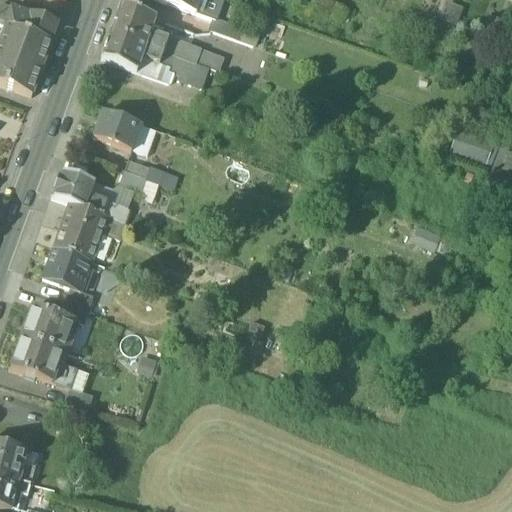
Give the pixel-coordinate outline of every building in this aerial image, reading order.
[(150,0),(150,1),(194,17),(200,0),(150,0)] [(0,27),(4,29),(11,12),(0,8),(0,27)] [(154,24),(118,11),(109,37),(145,50),(149,39),(154,24)] [(57,27),(29,16),(28,18),(11,12),(4,29),(6,30),(50,46),(57,27)] [(242,33),(214,23),(209,35),(238,45),(242,33)] [(50,46),(6,30),(0,46),(0,89),(31,100),(50,46)] [(256,38),(242,33),(238,45),(252,50),(256,38)] [(145,50),(109,37),(100,63),(136,76),(141,60),(145,50)] [(166,43),(156,39),(155,40),(149,39),(145,50),(161,56),(166,43)] [(177,47),(166,43),(161,56),(172,60),(177,47)] [(177,47),(172,60),(208,73),(217,77),(222,64),(177,47)] [(161,56),(145,50),(141,60),(147,64),(147,65),(157,68),(161,56)] [(172,60),(161,56),(157,68),(168,72),(172,60)] [(208,73),(172,60),(168,72),(167,78),(177,82),(176,86),(200,95),(208,73)] [(140,130),(101,116),(91,143),(130,157),(140,130)] [(459,130),(449,155),(491,170),(500,146),(459,130)] [(148,173),(127,165),(124,174),(145,182),(148,173)] [(511,181),(491,174),(483,194),(496,199),(511,204),(511,181)] [(93,187),(59,175),(49,200),(68,207),(83,213),(87,202),(93,187)] [(496,199),(483,194),(473,223),(486,228),(496,199)] [(110,208),(93,201),(92,204),(87,202),(83,213),(106,221),(109,212),(110,208)] [(83,213),(68,207),(52,252),(89,266),(106,221),(83,213)] [(424,231),(419,247),(434,252),(439,236),(424,231)] [(89,266),(52,252),(42,282),(79,295),(89,266)] [(87,316),(64,308),(60,319),(73,324),(73,325),(82,328),(87,316)] [(60,319),(32,309),(21,340),(66,356),(71,343),(67,342),(73,325),(73,324),(60,319)] [(66,356),(21,340),(10,371),(51,386),(58,368),(62,369),(66,356)] [(144,360),(140,374),(154,377),(158,364),(144,360)] [(24,453),(0,445),(0,480),(16,485),(23,486),(28,488),(33,471),(21,468),(24,453)] [(9,511),(16,485),(0,480),(0,510),(7,511),(9,511)] [(16,485),(9,511),(16,511),(20,497),(23,486),(16,485)] [(23,486),(20,497),(26,499),(28,488),(23,486)]
